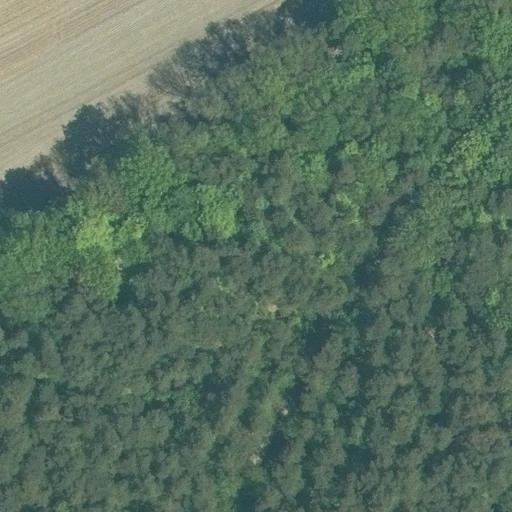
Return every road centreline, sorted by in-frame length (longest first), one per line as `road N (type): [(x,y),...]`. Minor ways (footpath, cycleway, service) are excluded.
road 1 (track): [(394,253),(359,255),(289,347),(242,428),(213,511)]
road 2 (track): [(511,100),(393,254)]
road 3 (track): [(435,295),(431,335),(445,366),(511,411)]
